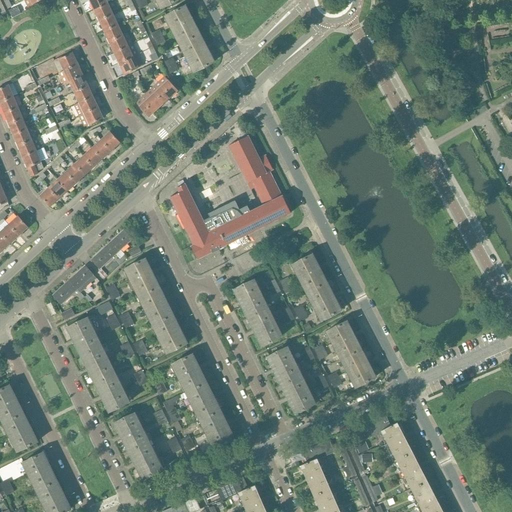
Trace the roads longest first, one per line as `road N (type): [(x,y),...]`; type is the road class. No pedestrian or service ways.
road 1 (residential): [(511,311),(348,16)]
road 2 (tertiary): [(252,89),(406,386)]
road 3 (residential): [(134,502),(28,296)]
road 4 (residential): [(287,438),(212,282),(185,294)]
road 5 (residential): [(83,511),(0,335)]
road 6 (residential): [(262,449),(185,294)]
road 7 (residential): [(68,0),(122,113),(150,142)]
road 8 (tertiary): [(140,193),(252,89)]
road 9 (tertiary): [(406,386),(469,511)]
road 10 (residential): [(134,502),(262,449)]
road 11 (residential): [(287,438),(406,386)]
road 12 (tertiary): [(150,142),(54,228)]
